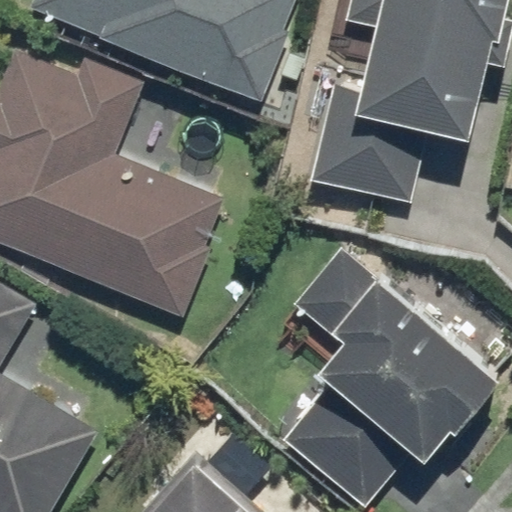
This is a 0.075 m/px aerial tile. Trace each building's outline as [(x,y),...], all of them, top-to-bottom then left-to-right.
[(35,0),(35,2),(281,86),(310,0),(35,0)] [(366,95),(401,103),(478,119),(498,26),(511,29),(511,0),(354,0),(352,15),(382,21),(369,81),(366,95)] [(217,224),(230,195),(119,147),(150,75),(93,50),(87,65),(23,37),(0,90),(0,231),(190,315),(227,229),(217,224)] [(366,95),(369,81),(338,74),(317,171),(419,193),(433,130),(397,123),(401,103),(366,95)] [(329,361),(423,436),(437,447),(463,415),(467,418),(509,366),(345,236),(301,291),(318,305),(298,330),(332,357),(329,361)] [(0,507),(8,511),(50,511),(102,428),(2,366),(43,299),(0,272),(0,507)] [(423,436),(329,361),(277,427),(371,502),(423,436)] [(142,511),(282,511),(197,444),(142,511)]
